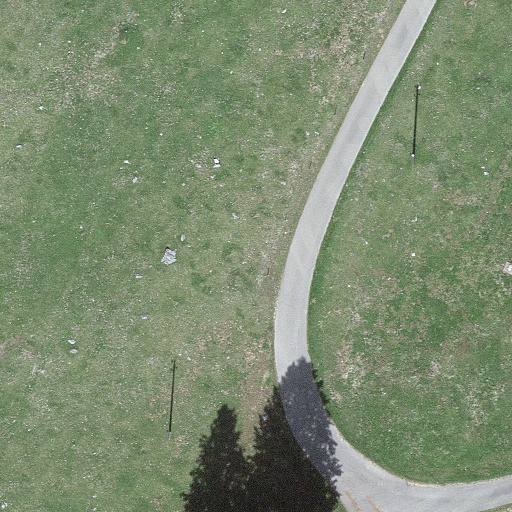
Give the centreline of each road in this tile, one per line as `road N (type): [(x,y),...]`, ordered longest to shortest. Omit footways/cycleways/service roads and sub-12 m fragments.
road 1 (unclassified): [(420,0),(341,154),(294,288),(294,382),(333,468)]
road 2 (unclassified): [(333,468),(397,496),(469,498),(511,488)]
